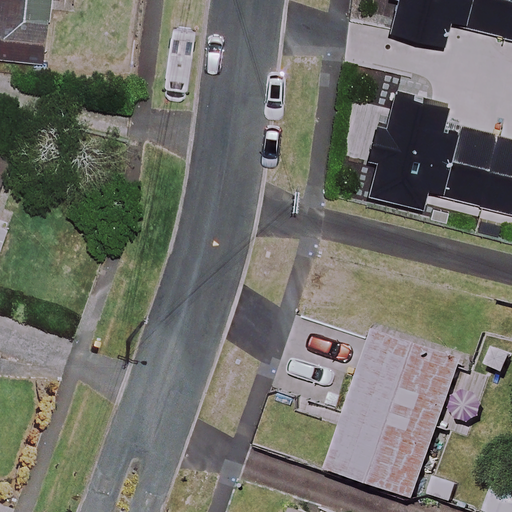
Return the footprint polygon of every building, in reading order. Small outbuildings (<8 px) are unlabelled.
[(53,0),(0,0),(0,53),(48,58),(53,0)] [(511,144),(511,0),(463,0),(464,4),(442,2),(433,76),(450,78),(401,149),(448,181),(432,205),(458,223),(474,199),(511,144)] [(0,152),(0,251),(8,229),(0,225),(0,181),(10,156),(0,152)] [(461,361),(371,334),(330,473),(419,499),(461,361)] [(511,511),(511,490),(494,483),(483,511),(485,511),(511,511)]
